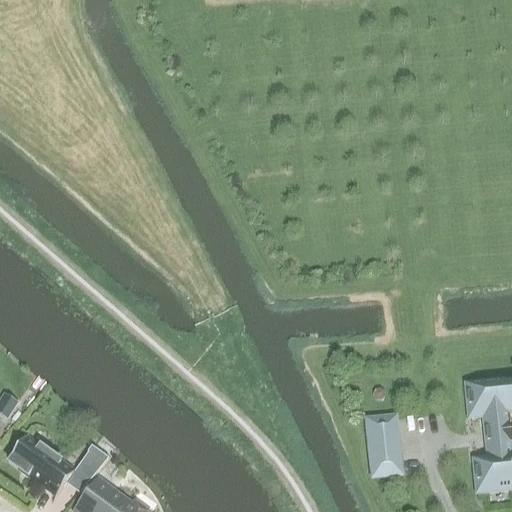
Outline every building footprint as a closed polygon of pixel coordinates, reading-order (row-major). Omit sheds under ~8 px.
[(511,382),(467,388),(470,419),(485,417),(487,431),(486,431),(486,433),(488,446),(488,447),(490,462),(475,463),(479,494),(511,490),(511,459),(510,459),(508,445),(511,444),(511,432),(511,428),(507,429),(505,415),(511,413),(511,382)] [(376,392),(373,395),(374,400),(377,402),(381,402),(384,399),(384,394),(381,392),(376,392)] [(19,405),(5,396),(0,403),(0,416),(9,421),(19,405)] [(368,424),(374,479),(400,476),(394,421),(368,424)] [(26,440),(8,464),(56,500),(74,475),(26,440)] [(108,462),(91,449),(87,454),(89,455),(104,467),(108,462)] [(86,489),(94,478),(84,471),(76,482),(86,489)] [(142,511),(136,507),(134,509),(97,483),(75,511),(142,511)]
